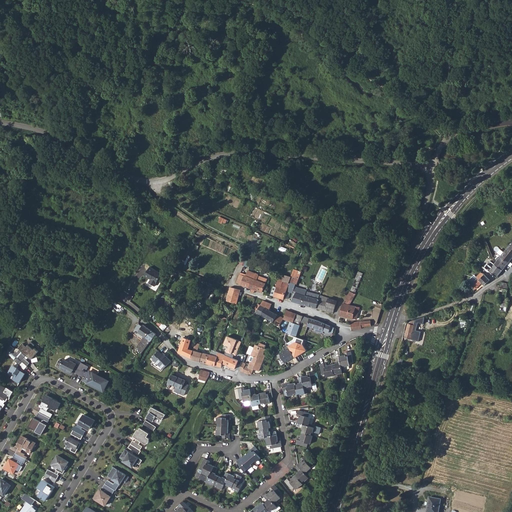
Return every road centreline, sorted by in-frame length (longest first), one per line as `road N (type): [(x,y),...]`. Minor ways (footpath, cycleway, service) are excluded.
road 1 (unclassified): [(132,178),(154,181),(232,153),(415,164),(431,175)]
road 2 (residential): [(56,511),(111,424),(110,413),(39,379),(0,444)]
road 3 (residential): [(272,379),(182,360),(125,297),(95,281)]
road 4 (tertiary): [(334,511),(386,338)]
road 5 (residential): [(132,178),(200,229),(236,245),(232,284)]
road 6 (residential): [(272,379),(288,454),(235,511)]
road 7 (unclassified): [(0,121),(40,130),(132,178)]
road 8 (residential): [(393,317),(479,294),(511,270)]
road 9 (residential): [(346,336),(322,317),(232,284)]
